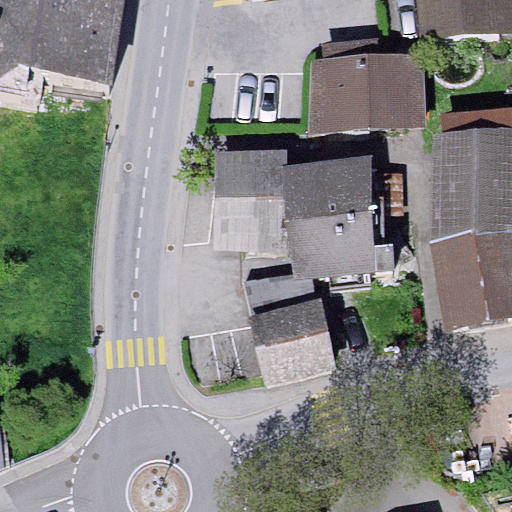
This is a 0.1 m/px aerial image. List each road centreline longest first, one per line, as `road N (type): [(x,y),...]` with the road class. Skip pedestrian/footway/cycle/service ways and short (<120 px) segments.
road 1 (tertiary): [(144,422),(136,353),(141,213),(164,0)]
road 2 (residential): [(224,464),(469,379),(511,373)]
